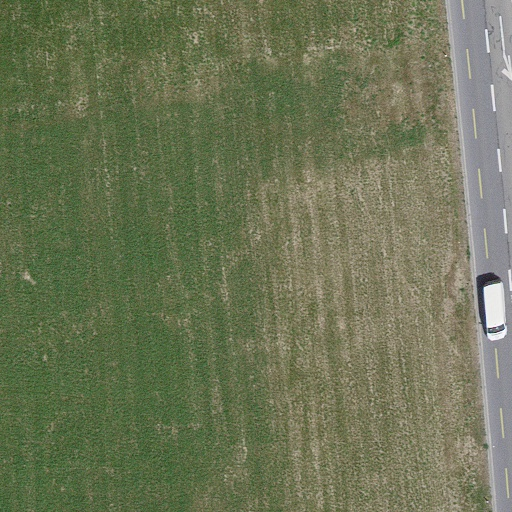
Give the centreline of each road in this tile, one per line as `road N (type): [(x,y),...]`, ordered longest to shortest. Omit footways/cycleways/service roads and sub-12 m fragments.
road 1 (unknown): [(379,511),(340,0)]
road 2 (secondary): [(489,0),(511,199)]
